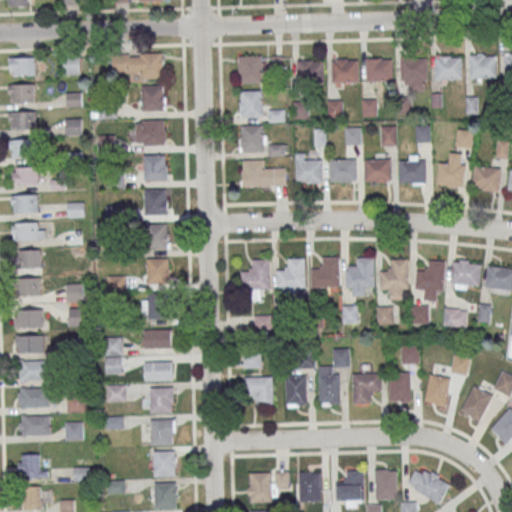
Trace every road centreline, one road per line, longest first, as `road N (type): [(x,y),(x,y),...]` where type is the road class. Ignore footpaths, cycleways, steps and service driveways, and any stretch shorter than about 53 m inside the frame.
road 1 (residential): [(511,16),(0,32)]
road 2 (residential): [(212,511),(198,0)]
road 3 (residential): [(503,511),(481,469),(431,439),(211,441)]
road 4 (residential): [(511,231),(336,219),(205,224)]
